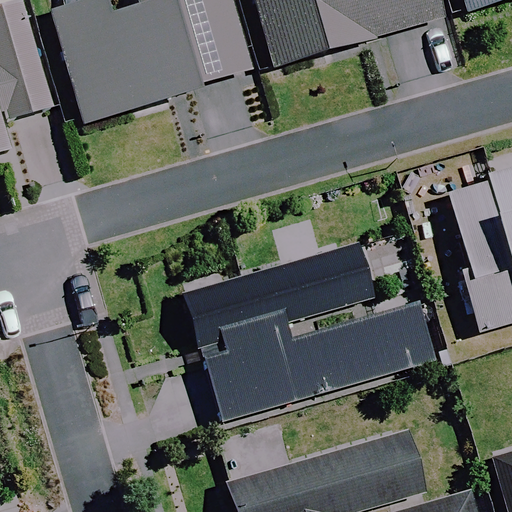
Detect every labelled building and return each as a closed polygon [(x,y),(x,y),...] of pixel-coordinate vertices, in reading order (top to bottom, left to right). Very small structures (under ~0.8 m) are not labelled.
[(104,0),(44,18),(77,130),(245,80),(221,0),(104,0)] [(246,0),(267,75),(437,27),(429,0),(246,0)] [(461,0),(465,12),(509,0),(461,0)] [(0,11),(0,167),(4,166),(0,152),(0,126),(49,111),(16,7),(0,11)] [(511,155),(481,164),(487,188),(441,201),(461,275),(454,277),(471,340),(511,329),(511,155)] [(369,298),(353,244),(181,295),(218,423),(429,361),(412,304),(287,341),(282,323),(369,298)] [(421,503),(403,436),(222,485),(229,511),(468,511),(463,491),(421,503)] [(511,511),(511,457),(493,463),(506,511),(511,511)]
